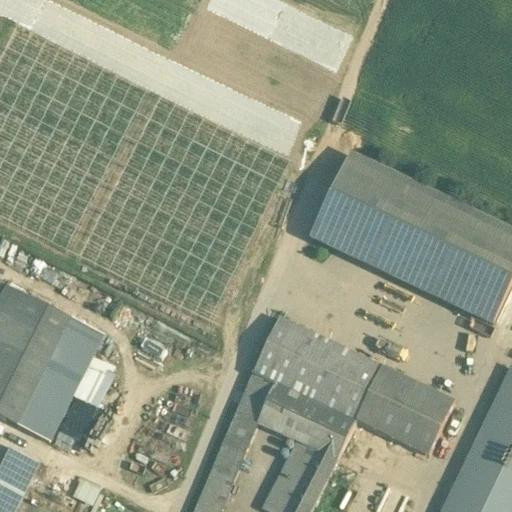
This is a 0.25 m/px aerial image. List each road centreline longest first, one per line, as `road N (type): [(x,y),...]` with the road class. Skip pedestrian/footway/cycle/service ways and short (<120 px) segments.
road 1 (track): [(384,0),(278,277)]
road 2 (unclassified): [(176,511),(278,277)]
